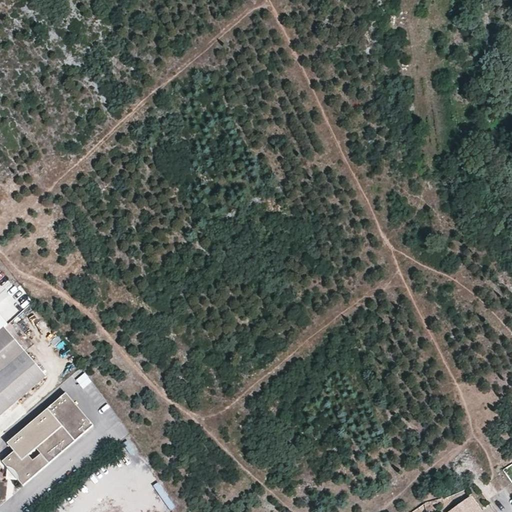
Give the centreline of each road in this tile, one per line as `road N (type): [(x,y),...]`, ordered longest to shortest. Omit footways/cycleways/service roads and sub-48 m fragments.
road 1 (track): [(494,484),(266,0)]
road 2 (track): [(299,511),(153,386),(79,306),(0,265)]
road 3 (track): [(262,0),(0,234)]
road 4 (track): [(398,277),(210,430)]
